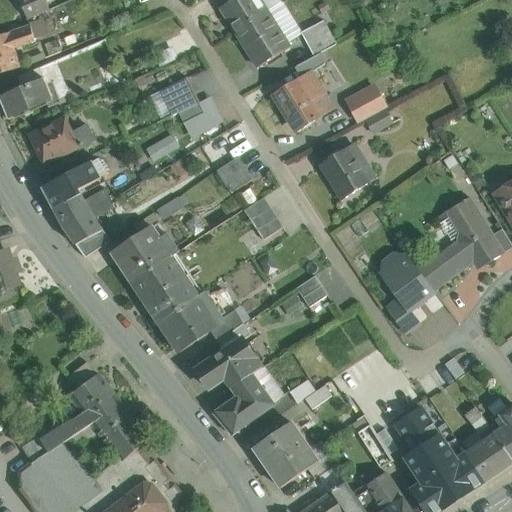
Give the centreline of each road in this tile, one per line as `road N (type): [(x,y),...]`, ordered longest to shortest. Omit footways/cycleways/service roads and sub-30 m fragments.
road 1 (residential): [(511,388),(470,337),(423,365),(403,360),(177,5)]
road 2 (residential): [(257,511),(35,219),(0,159)]
